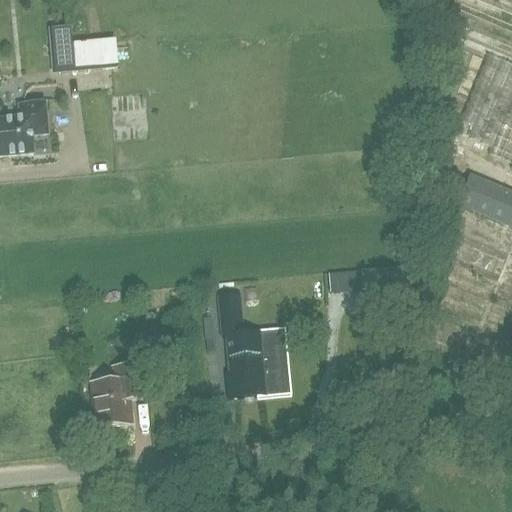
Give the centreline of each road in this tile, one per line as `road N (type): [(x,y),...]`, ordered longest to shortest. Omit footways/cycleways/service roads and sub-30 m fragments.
road 1 (unclassified): [(126,466),(460,434),(511,420)]
road 2 (unclassified): [(0,478),(126,466)]
